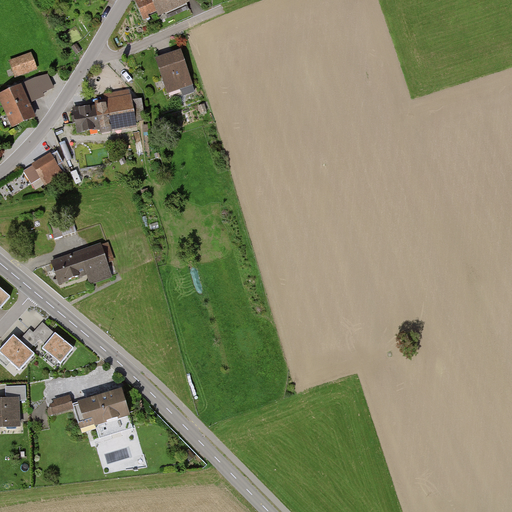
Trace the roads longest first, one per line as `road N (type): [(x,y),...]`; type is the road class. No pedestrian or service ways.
road 1 (tertiary): [(34,291),(158,398),(269,511)]
road 2 (residential): [(0,174),(46,126),(127,0)]
